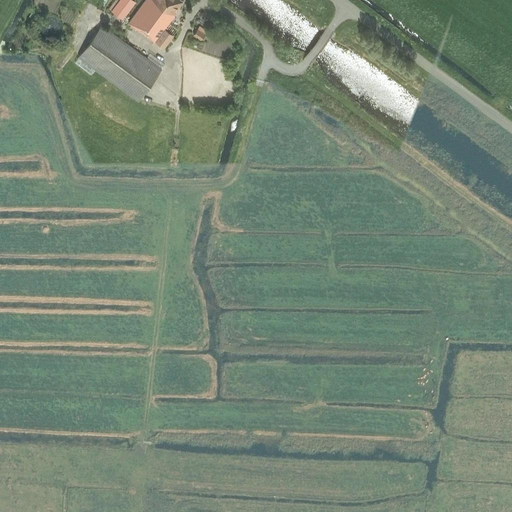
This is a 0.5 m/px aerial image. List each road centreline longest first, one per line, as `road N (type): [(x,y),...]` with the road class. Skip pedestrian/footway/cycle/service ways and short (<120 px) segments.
road 1 (track): [(267,60),(230,176),(220,184),(71,179),(40,79),(32,69),(0,68)]
road 2 (track): [(511,228),(299,70)]
road 3 (tertiary): [(511,131),(339,0)]
